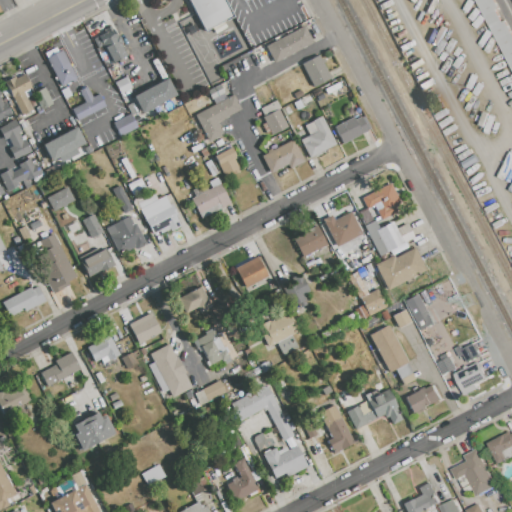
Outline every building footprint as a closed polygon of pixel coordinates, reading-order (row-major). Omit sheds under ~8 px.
[(188,0),(226,0),(234,15),(224,21),(212,27),(205,31),(188,0)] [(493,0),(498,9),(495,10),(501,22),(504,20),(511,35),(511,72),(474,0),(493,0)] [(212,27),(224,21),(227,27),(215,34),(212,27)] [(93,39),(105,33),(104,30),(111,26),(113,31),(114,30),(118,37),(119,36),(122,42),(121,43),(124,50),(126,49),(128,54),(123,57),(124,60),(119,62),(118,60),(111,64),(101,45),(98,47),(93,39)] [(265,46),(304,26),(313,43),(274,63),(265,46)] [(62,51),(76,78),(60,86),(46,59),(62,51)] [(318,56),(330,78),(313,87),(301,65),(318,56)] [(4,82),(15,76),(16,78),(24,74),(31,88),(23,92),(27,101),(32,98),(36,106),(20,114),(4,82)] [(127,77),(132,87),(120,94),(114,84),(127,77)] [(133,96),(167,78),(176,95),(142,113),(133,96)] [(223,93),(211,99),(207,92),(219,85),(223,93)] [(77,121),(65,98),(87,86),(93,97),(99,94),(107,109),(94,117),(92,113),(77,121)] [(44,87),(53,104),(41,110),(33,94),(44,87)] [(1,91),(6,89),(9,94),(5,97),(1,91)] [(0,91),(1,93),(0,93),(0,98),(3,104),(6,103),(12,114),(0,120),(0,91)] [(293,102),(310,94),(314,102),(297,110),(293,102)] [(233,95),(240,109),(217,121),(223,133),(208,141),(195,115),(233,95)] [(271,135),(262,117),(264,117),(260,109),(276,100),(280,109),(279,110),(287,126),(271,135)] [(126,105),(133,102),(139,112),(132,116),(126,105)] [(350,106),(354,113),(348,115),(345,108),(350,106)] [(130,114),(137,127),(119,137),(112,124),(130,114)] [(336,144),(309,158),(300,140),(309,135),(304,126),(322,117),(336,144)] [(342,144),(334,127),(353,117),(355,120),(361,117),(368,130),(342,144)] [(0,126),(15,119),(21,131),(18,133),(22,141),(25,140),(31,151),(14,160),(8,148),(12,146),(8,138),(4,140),(0,132),(0,126)] [(75,127),(84,143),(51,161),(42,145),(75,127)] [(221,139),(223,143),(218,147),(215,143),(221,139)] [(293,140),(304,161),(289,169),(287,164),(270,173),(261,156),(293,140)] [(223,175),(214,157),(231,148),(235,156),(233,158),(240,171),(232,175),(230,172),(223,175)] [(164,163),(157,166),(152,155),(158,152),(164,163)] [(0,177),(0,174),(11,169),(12,172),(19,168),(17,165),(30,159),(34,166),(37,165),(42,173),(27,181),(25,179),(17,183),(18,186),(7,191),(0,177)] [(52,166),(54,171),(47,175),(45,170),(52,166)] [(127,185),(140,179),(143,184),(130,191),(127,185)] [(230,203),(201,218),(191,199),(212,188),(211,186),(216,184),(217,185),(220,184),(230,203)] [(390,184),(400,203),(394,206),(397,212),(381,220),(375,209),(381,207),(379,203),(366,209),(361,198),(390,184)] [(119,185),(132,209),(123,214),(111,190),(119,185)] [(67,187),(73,201),(53,211),(46,198),(67,187)] [(165,196),(170,205),(171,205),(177,215),(175,216),(180,226),(170,231),(169,229),(160,234),(158,230),(152,233),(136,204),(154,194),(157,200),(165,196)] [(92,204),(98,201),(104,212),(98,215),(92,204)] [(361,234),(336,247),(322,220),(331,215),(334,221),(350,212),(361,234)] [(81,220),(93,214),(103,232),(90,238),(81,220)] [(106,228),(128,217),(132,225),(135,223),(146,244),(137,249),(135,247),(119,255),(106,228)] [(379,256),(364,226),(375,221),(379,229),(392,222),(396,229),(407,223),(414,238),(379,256)] [(67,227),(76,222),(80,229),(71,234),(67,227)] [(302,257),(292,238),(318,225),(326,239),(324,240),(326,244),(302,257)] [(25,226),(30,237),(24,240),(18,229),(25,226)] [(53,234),(76,277),(67,281),(69,285),(53,293),(28,247),(53,234)] [(388,290),(375,265),(393,255),(395,258),(414,248),(425,271),(388,290)] [(113,265),(89,278),(80,262),(105,249),(113,265)] [(235,268),(257,257),(267,276),(245,288),(235,268)] [(304,264),(312,260),(315,266),(307,270),(304,264)] [(364,266),(370,263),(373,271),(368,274),(364,266)] [(328,279),(326,275),(341,267),(343,272),(328,279)] [(355,271),(363,267),(367,275),(359,279),(355,271)] [(300,274),(309,291),(303,295),(307,302),(305,302),(306,304),(299,308),(296,304),(292,306),(282,289),(293,283),(291,279),(300,274)] [(2,302),(30,287),(31,290),(37,287),(45,301),(24,312),(23,310),(9,317),(2,302)] [(200,287),(210,306),(199,312),(197,307),(186,313),(178,298),(200,287)] [(359,298),(379,288),(387,302),(366,313),(359,298)] [(417,294),(426,312),(427,311),(433,323),(419,330),(404,301),(417,294)] [(214,318),(227,313),(223,303),(210,308),(214,318)] [(362,306),(368,318),(361,322),(359,318),(355,312),(354,309),(362,306)] [(297,309),(301,317),(296,320),(292,312),(297,309)] [(391,316),(405,309),(411,322),(398,329),(391,316)] [(390,317),(383,320),(380,313),(386,310),(390,317)] [(267,347),(257,327),(269,321),(270,322),(289,312),(298,331),(291,335),(298,348),(282,356),(276,343),(267,347)] [(355,312),(359,318),(345,326),(341,319),(355,312)] [(137,344),(128,325),(150,313),(160,332),(137,344)] [(388,325),(407,363),(394,369),(388,372),(369,334),(388,325)] [(213,330),(223,348),(225,347),(228,352),(226,353),(230,362),(223,365),(220,360),(207,366),(205,362),(207,361),(200,347),(197,349),(192,341),(205,335),(204,333),(210,329),(212,331),(213,330)] [(86,348),(109,336),(119,355),(102,364),(100,359),(93,362),(86,348)] [(479,355),(466,361),(463,354),(459,357),(453,346),(467,339),(470,345),(473,343),(479,355)] [(168,345),(175,358),(176,358),(185,373),(183,374),(191,388),(172,398),(168,390),(154,362),(149,354),(168,345)] [(143,348),(146,354),(141,357),(138,350),(143,348)] [(244,350),(248,348),(252,355),(248,357),(244,350)] [(71,352),(79,369),(47,386),(40,373),(56,364),(55,361),(71,352)] [(120,358),(130,353),(136,363),(126,368),(120,358)] [(436,363),(441,360),(439,356),(446,353),(448,357),(449,356),(455,368),(442,374),(436,363)] [(268,361),(271,368),(263,373),(259,365),(268,361)] [(154,362),(168,390),(162,393),(147,366),(154,362)] [(478,362),(486,378),(475,383),(477,388),(463,394),(453,374),(478,362)] [(394,369),(407,363),(412,373),(400,380),(394,369)] [(346,364),(350,371),(341,375),(337,369),(346,364)] [(334,383),(327,369),(331,367),(338,381),(334,383)] [(374,371),(380,368),(383,374),(379,376),(377,377),(374,371)] [(322,371),(327,369),(334,383),(339,392),(334,394),(322,371)] [(99,372),(103,381),(99,383),(94,374),(99,372)] [(287,386),(277,391),(270,377),(279,372),(287,386)] [(400,380),(412,373),(415,379),(402,385),(400,380)] [(350,377),(352,381),(345,385),(343,381),(350,377)] [(196,383),(203,380),(206,387),(200,390),(196,383)] [(227,380),(232,389),(225,393),(221,384),(227,380)] [(30,400),(3,414),(0,408),(0,392),(21,382),(30,400)] [(412,413),(404,398),(423,388),(422,386),(429,383),(431,386),(433,384),(440,398),(425,406),(425,408),(420,411),(419,410),(412,413)] [(265,385),(292,435),(282,441),(266,410),(263,411),(262,409),(239,421),(230,404),(265,385)] [(336,394),(347,388),(353,398),(341,404),(336,394)] [(346,412),(367,401),(364,396),(376,389),(379,395),(388,390),(397,407),(395,408),(401,420),(392,424),(388,417),(385,418),(383,414),(355,429),(346,412)] [(190,390),(194,397),(188,400),(185,393),(190,390)] [(201,390),(203,395),(206,401),(207,402),(200,405),(199,404),(195,397),(194,394),(201,390)] [(203,395),(208,392),(211,398),(206,401),(203,395)] [(115,393),(118,398),(111,402),(108,396),(115,393)] [(195,397),(199,404),(193,407),(190,400),(195,397)] [(340,408),(336,410),(331,400),(334,397),(340,408)] [(111,404),(119,400),(122,405),(114,410),(111,404)] [(333,405),(353,443),(333,453),(327,441),(332,438),(319,413),(333,405)] [(78,451),(70,434),(76,431),(73,425),(97,413),(100,418),(105,415),(114,433),(78,451)] [(309,438),(303,427),(311,423),(316,434),(309,438)] [(486,443),(510,431),(511,433),(511,432),(511,455),(496,463),(486,443)] [(261,433),(268,446),(259,450),(252,438),(261,433)] [(241,444),(234,447),(229,438),(236,435),(241,444)] [(307,466),(277,483),(261,454),(274,447),(277,452),(286,447),(287,451),(296,446),(307,466)] [(91,450),(96,447),(99,453),(94,455),(91,450)] [(477,448),(495,486),(476,495),(473,489),(465,493),(457,478),(455,479),(450,469),(466,461),(463,455),(477,448)] [(258,489),(234,501),(226,485),(232,481),(231,480),(236,477),(237,479),(240,477),(232,464),(242,459),(243,462),(247,461),(253,473),(250,475),(258,489)] [(0,464),(5,475),(11,486),(15,494),(7,499),(10,504),(0,509),(0,464)] [(158,465),(164,477),(147,486),(141,474),(158,465)] [(20,466),(26,477),(21,480),(15,469),(20,466)] [(75,487),(70,476),(79,471),(85,482),(75,487)] [(5,475),(12,472),(17,483),(11,486),(5,475)] [(191,495),(204,490),(200,480),(188,485),(191,495)] [(429,482),(439,502),(420,511),(405,511),(402,504),(421,495),(418,488),(429,482)] [(28,488),(33,485),(36,492),(32,495),(28,488)] [(85,485),(99,511),(53,511),(49,503),(85,485)] [(493,493),(500,490),(504,498),(497,501),(493,493)] [(452,499),(458,511),(442,511),(439,505),(452,499)] [(178,511),(198,502),(201,508),(206,506),(209,511),(178,511)] [(502,510),(499,506),(506,502),(509,506),(502,510)] [(129,511),(126,511),(124,506),(131,503),(135,509),(129,511)] [(481,511),(478,503),(466,508),(467,511),(481,511)]
